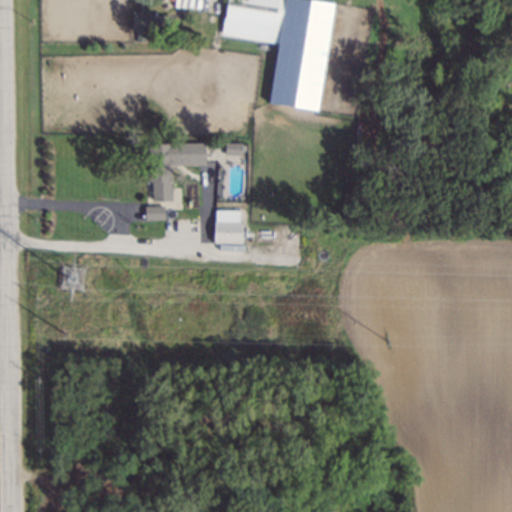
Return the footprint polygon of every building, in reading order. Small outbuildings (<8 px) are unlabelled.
[(299,0),(227,0),(221,36),(277,45),(267,104),(317,113),(334,6),(299,0)] [(134,41),(134,29),(130,29),(130,10),(146,10),(145,15),(168,15),(168,29),(142,28),(142,41),(134,41)] [(223,143),(223,156),(241,156),(241,143),(223,143)] [(151,202),(151,183),(147,183),(147,145),(204,144),(204,166),(168,166),(169,201),(151,202)] [(143,207),(143,221),(163,221),(163,207),(143,207)] [(214,211),(213,243),(240,245),(240,211),(214,211)] [(71,495),(71,480),(86,479),(86,495),(71,495)]
